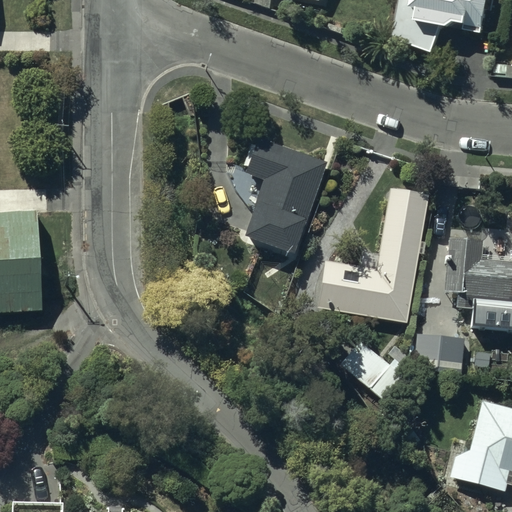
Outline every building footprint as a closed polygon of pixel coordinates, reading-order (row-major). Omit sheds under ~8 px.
[(322,0),(255,0),(254,9),(271,12),(273,0),(279,0),(321,8),(322,0)] [(414,0),(411,18),(419,20),(418,33),(448,38),(454,34),(464,34),(465,37),(481,39),(481,33),(486,28),(488,0),(414,0)] [(511,71),(493,70),(494,61),(486,60),(485,74),(492,74),(491,82),(511,83),(511,71)] [(254,215),(242,249),(291,266),(325,170),(256,147),(256,149),(243,180),(261,187),(251,214),(254,215)] [(426,205),(388,199),(374,277),(323,269),(316,316),(404,330),(426,205)] [(38,214),(0,215),(0,304),(41,303),(38,214)] [(448,240),(443,294),(457,299),(456,310),(496,314),(495,324),(511,325),(511,264),(476,261),(478,243),(448,240)] [(417,341),(415,341),(413,376),(426,376),(426,379),(459,380),(462,340),(418,337),(417,341)] [(338,374),(378,410),(408,378),(393,365),(387,372),(360,349),(338,374)] [(511,417),(480,410),(467,458),(452,465),(448,486),(504,498),(506,491),(511,492),(511,417)]
